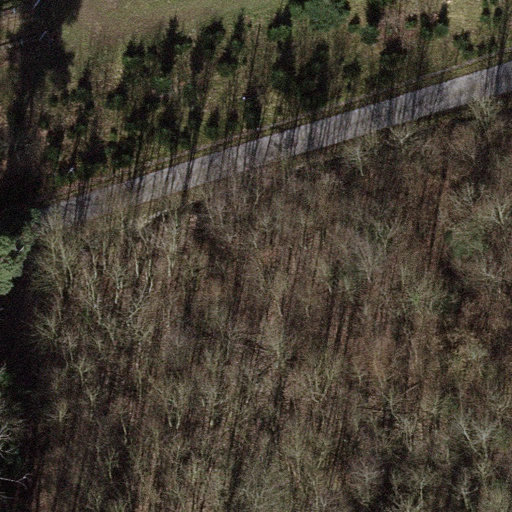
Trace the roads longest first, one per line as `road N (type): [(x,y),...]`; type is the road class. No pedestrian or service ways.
road 1 (track): [(511,73),(0,237)]
road 2 (track): [(31,227),(8,385),(29,511)]
